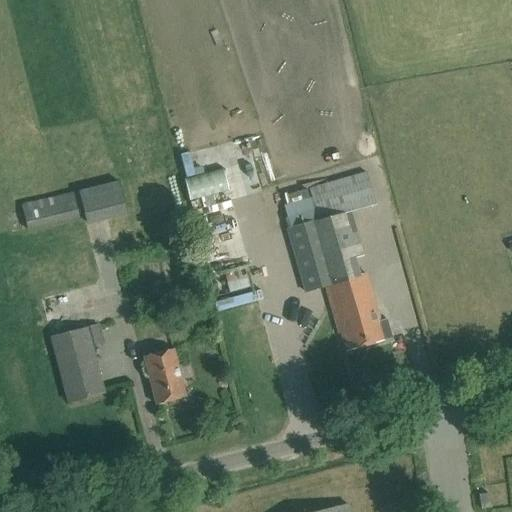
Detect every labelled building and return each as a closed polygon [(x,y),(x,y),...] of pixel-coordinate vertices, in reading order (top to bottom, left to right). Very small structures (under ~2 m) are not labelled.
[(286,229),(305,292),(324,287),(338,332),(340,332),(345,350),(391,337),(386,318),(380,319),(367,274),(359,276),(354,259),(362,257),(348,212),(375,204),(365,171),(309,188),(318,219),(286,229)] [(119,180),(78,190),(84,216),(85,220),(126,210),(119,180)] [(78,190),(22,203),(26,229),(84,216),(78,190)] [(87,235),(93,262),(109,258),(103,232),(87,235)] [(67,403),(102,394),(90,347),(104,343),(99,324),(86,328),(51,336),(67,403)] [(156,407),(186,400),(173,348),(143,355),(156,407)] [(178,462),(196,456),(191,440),(173,445),(178,462)] [(348,511),(347,503),(312,511),(348,511)]
